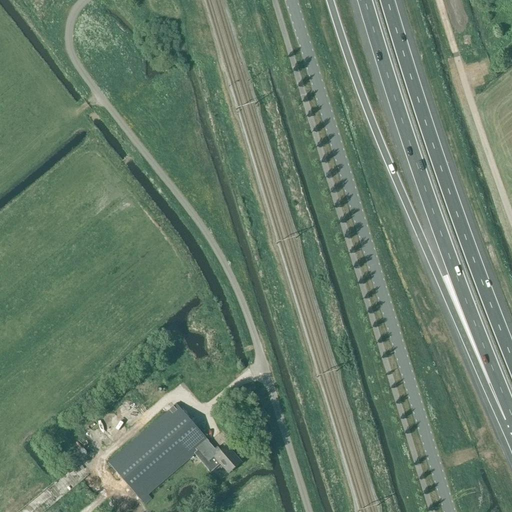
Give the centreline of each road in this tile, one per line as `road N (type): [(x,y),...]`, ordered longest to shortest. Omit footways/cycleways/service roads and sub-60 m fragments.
road 1 (unclassified): [(309,511),(251,328),(220,262),(70,53),(68,28),(85,0)]
road 2 (tertiary): [(449,511),(288,0)]
road 3 (motorway): [(330,0),(426,252),(511,423)]
road 4 (motorway): [(362,0),(511,421)]
road 5 (motorway): [(511,358),(385,0)]
